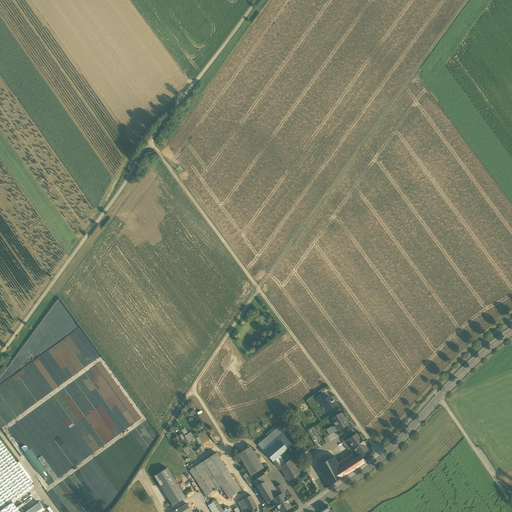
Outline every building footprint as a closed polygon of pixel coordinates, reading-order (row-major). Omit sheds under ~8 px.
[(72,330),(78,326),(59,300),(52,305),(52,310),(53,310),(53,312),(51,312),(42,319),(42,348),(46,348),(47,347),(48,347),(63,337),(63,334),(61,332),(64,332),(65,331),(63,329),(63,325),(67,325),(67,330),(72,330)] [(39,370),(42,370),(42,359),(34,359),(33,365),(39,365),(39,370)] [(316,398),(320,404),(321,403),(324,400),(321,395),(316,398)] [(327,408),(329,411),(336,406),(329,397),(324,400),(321,403),(326,410),(327,408)] [(335,426),(338,431),(348,425),(345,420),(344,421),(340,415),(341,414),(331,419),(335,426)] [(257,444),(262,450),(282,433),(277,427),(257,444)] [(326,430),(329,436),(334,433),(332,428),(331,427),(326,430)] [(308,432),(315,444),(320,441),(313,428),(307,431),(308,432)] [(185,435),(190,444),(196,441),(190,432),(188,434),(185,435)] [(262,450),(272,462),(275,459),(279,456),(291,445),(282,433),(262,450)] [(359,456),(360,455),(367,450),(364,445),(365,445),(361,439),(360,439),(356,434),(348,440),(359,456)] [(0,510),(12,502),(34,486),(0,439),(0,510)] [(44,445),(44,461),(49,461),(49,463),(56,463),(56,459),(55,459),(55,445),(44,445)] [(191,451),(187,445),(182,449),(185,454),(191,451)] [(34,446),(25,453),(41,474),(43,474),(43,476),(47,481),(47,484),(49,484),(58,478),(56,475),(49,475),(46,470),(47,469),(46,468),(44,468),(43,461),(38,461),(42,458),(38,453),(38,452),(34,446)] [(238,455),(251,476),(264,468),(250,447),(238,455)] [(216,453),(204,461),(220,486),(233,478),(216,453)] [(338,463),(344,477),(349,474),(344,465),(355,458),(352,453),(338,463)] [(344,465),(349,474),(365,463),(364,461),(360,455),(359,456),(355,458),(344,465)] [(279,456),(275,459),(278,463),(282,467),(286,463),(279,456)] [(328,487),(329,487),(328,487),(344,477),(340,468),(338,463),(335,456),(329,460),(323,463),(316,467),(328,487)] [(280,468),(289,481),(299,474),(298,473),(295,467),(290,460),(286,463),(282,467),(280,468)] [(204,461),(200,464),(216,489),(220,486),(204,461)] [(206,496),(216,489),(200,464),(189,471),(206,496)] [(300,464),(295,467),(298,473),(303,470),(300,464)] [(154,476),(172,506),(185,498),(167,469),(154,476)] [(246,483),(250,481),(246,474),(242,476),(246,483)] [(253,482),(256,487),(264,482),(270,491),(275,488),(266,474),(253,482)] [(241,490),(233,478),(220,486),(229,499),(241,490)] [(273,500),(275,498),(270,491),(264,482),(256,487),(267,503),(273,500)] [(275,488),(280,496),(283,494),(285,493),(280,485),(275,488)] [(275,488),(270,491),(275,498),(280,496),(275,488)] [(279,509),(280,511),(283,511),(291,508),(289,503),(287,501),(286,498),(285,498),(283,494),(280,496),(275,498),(273,500),(276,504),(275,504),(278,509),(279,509)] [(251,496),(243,500),(248,510),(248,511),(249,511),(257,508),(251,496)] [(223,511),(216,500),(208,506),(211,511),(223,511)] [(26,511),(19,511),(12,502),(0,510),(0,511),(45,511),(39,503),(26,511)]
